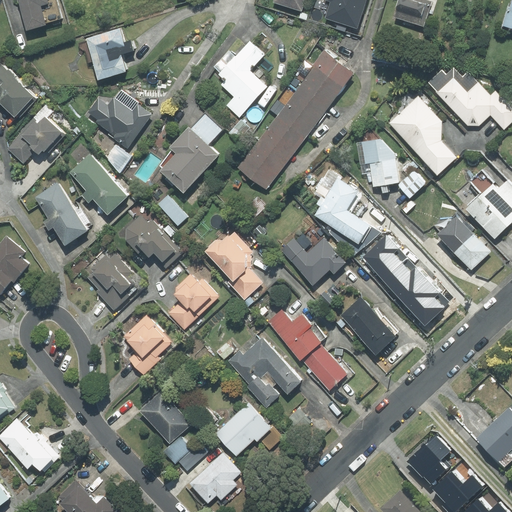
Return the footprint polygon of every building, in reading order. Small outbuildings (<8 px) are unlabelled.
[(44,23),(62,18),(57,0),(18,0),(27,29),(45,24),(44,23)] [(274,0),(274,2),(301,10),(304,0),(274,0)] [(365,0),(324,0),(330,2),(325,19),(357,28),(365,0)] [(398,0),(393,17),(423,26),(428,13),(433,15),(437,0),(398,0)] [(131,40),(123,42),(119,29),(86,38),(98,79),(126,71),(120,54),(134,50),(131,40)] [(265,54),(249,40),(235,56),(229,51),(214,67),(221,73),(219,75),(226,81),(223,85),(235,96),(226,105),(239,117),(267,87),(249,71),(265,54)] [(296,91),(324,112),(353,73),(325,52),(296,91)] [(0,101),(14,116),(17,114),(20,116),(37,99),(15,77),(16,76),(8,69),(7,69),(0,62),(0,101)] [(442,69),(427,83),(468,125),(479,126),(490,115),(504,129),(511,121),(511,99),(505,93),(502,96),(496,90),(490,95),(467,71),(462,75),(454,66),(446,73),(442,69)] [(108,106),(98,99),(89,112),(99,119),(97,122),(116,135),(114,138),(127,148),(152,114),(138,105),(139,102),(121,89),(108,106)] [(324,112),(296,91),(279,114),(307,135),(324,112)] [(418,96),(388,123),(437,175),(456,157),(441,141),(442,121),(418,96)] [(8,149),(24,163),(34,151),(38,155),(42,151),(44,152),(46,150),(49,153),(65,134),(40,112),(8,149)] [(183,192),(219,154),(208,144),(222,129),(205,113),(191,129),(189,128),(170,148),(173,150),(158,166),(162,169),(159,171),(183,192)] [(307,135),(279,114),(261,138),(289,159),(307,135)] [(97,123),(89,117),(82,127),(90,133),(97,123)] [(253,125),(244,117),(231,132),(240,140),(253,125)] [(289,159),(261,138),(239,167),(266,188),(289,159)] [(388,185),(399,183),(394,153),(381,139),(357,143),(362,174),(371,172),(373,187),(381,186),(382,193),(389,192),(388,185)] [(134,155),(117,144),(106,160),(123,171),(134,155)] [(87,191),(82,196),(89,203),(93,199),(107,215),(128,196),(90,154),(70,172),(87,191)] [(342,177),(329,169),(315,192),(322,195),(317,204),(321,206),(315,215),(332,227),(330,231),(354,256),(380,232),(351,213),(364,195),(341,180),(342,177)] [(425,183),(414,171),(398,186),(409,198),(425,183)] [(481,171),(469,181),(481,194),(466,208),(495,239),(511,222),(511,204),(498,189),(481,171)] [(511,184),(508,180),(498,189),(511,204),(511,184)] [(47,219),(43,222),(48,230),(53,227),(65,245),(87,231),(57,183),(34,197),(47,219)] [(172,193),(160,204),(180,226),(192,215),(172,193)] [(411,201),(402,209),(406,213),(415,205),(411,201)] [(148,223),(141,215),(126,229),(126,240),(145,260),(152,254),(166,268),(183,252),(151,220),(148,223)] [(454,252),(473,233),(471,232),(474,229),(465,220),(463,223),(457,216),(437,235),(454,252)] [(222,240),(218,240),(205,251),(231,279),(228,282),(245,300),(263,283),(251,269),(252,252),(235,233),(230,238),(228,235),(222,240)] [(481,236),(478,239),(473,233),(454,252),(471,270),(491,251),(484,245),(487,242),(481,236)] [(362,257),(382,280),(407,257),(386,235),(362,257)] [(21,257),(25,252),(6,237),(0,244),(0,295),(1,296),(11,282),(14,284),(30,264),(21,257)] [(334,274),(346,263),(324,238),(307,253),(294,238),(281,250),(313,284),(329,269),(334,274)] [(94,272),(88,277),(98,289),(97,290),(114,309),(138,286),(129,276),(133,272),(116,254),(110,259),(106,255),(91,269),(94,272)] [(428,280),(407,257),(382,280),(403,302),(428,280)] [(377,278),(368,268),(359,277),(368,286),(377,278)] [(198,281),(191,274),(176,288),(175,296),(180,302),(168,313),(184,330),(220,297),(202,278),(198,281)] [(449,302),(428,280),(403,302),(425,325),(449,302)] [(360,298),(340,315),(376,355),(396,337),(395,335),(398,332),(384,317),(380,320),(360,298)] [(314,324),(311,327),(302,316),(292,324),(282,311),(269,322),(300,360),(302,358),(321,343),(320,342),(326,338),(314,324)] [(147,315),(123,337),(137,352),(130,359),(144,374),(160,359),(157,356),(172,343),(147,315)] [(240,351),(229,361),(250,385),(248,387),(266,407),(279,396),(268,384),(266,385),(261,379),(267,373),(288,395),(302,382),(262,337),(243,354),(240,351)] [(227,359),(238,348),(230,339),(218,350),(227,359)] [(321,343),(302,358),(329,390),(348,373),(321,343)] [(0,419),(17,407),(0,384),(0,419)] [(191,424),(162,391),(140,411),(169,444),(191,424)] [(216,433),(236,456),(254,439),(257,442),(260,439),(272,428),(248,403),(216,433)] [(504,466),(511,458),(511,411),(509,408),(478,438),(504,466)] [(312,422),(299,409),(285,422),(298,435),(312,422)] [(0,434),(0,439),(27,468),(33,463),(40,471),(42,469),(45,472),(61,457),(37,432),(33,436),(17,419),(0,434)] [(272,428),(260,439),(270,450),(283,437),(273,427),(272,428)] [(436,435),(408,461),(430,485),(451,466),(443,457),(450,451),(436,435)] [(175,463),(192,448),(180,436),(164,451),(175,463)] [(200,442),(179,461),(187,471),(208,452),(200,442)] [(221,500),(237,485),(233,480),(241,472),(223,452),(189,484),(208,503),(217,495),(221,500)] [(451,471),(433,489),(445,502),(442,505),(448,511),(455,511),(483,486),(472,474),(462,483),(451,471)] [(60,503),(68,511),(116,511),(118,511),(104,496),(97,503),(75,480),(59,496),(63,500),(60,503)] [(0,505),(9,498),(0,486),(0,505)] [(420,511),(400,490),(380,508),(383,511),(420,511)] [(462,511),(505,511),(497,503),(489,511),(478,498),(462,511)]
